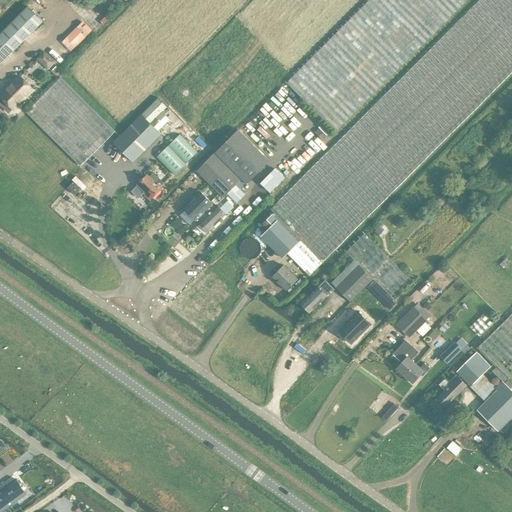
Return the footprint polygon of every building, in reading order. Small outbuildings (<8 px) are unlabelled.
[(322,263),(511,72),(511,0),(480,0),(315,165),(271,209),(274,213),(267,220),(273,226),(262,237),(282,258),(287,253),(309,276),(318,267),(322,263)] [(468,0),(369,0),(286,83),(335,133),(446,22),(468,0)] [(29,7),(0,35),(0,64),(43,21),(29,7)] [(62,42),(71,51),(92,30),(82,21),(62,42)] [(50,56),(42,64),(48,70),(56,62),(50,56)] [(13,109),(25,97),(33,90),(20,77),(12,85),(10,83),(5,88),(7,90),(0,96),(2,97),(0,98),(5,103),(6,101),(13,109)] [(80,166),(84,162),(115,131),(61,78),(26,113),(80,166)] [(169,120),(162,112),(167,107),(158,98),(114,143),(133,162),(161,134),(158,131),(169,120)] [(266,165),(268,162),(238,130),(215,153),(247,184),(266,165)] [(179,134),(168,146),(186,163),(197,152),(179,134)] [(168,146),(156,157),(174,175),(185,164),(168,146)] [(214,154),(197,171),(219,193),(224,198),(225,197),(228,194),(236,185),(241,180),(214,154)] [(261,184),(270,192),(284,177),(275,169),(261,184)] [(162,188),(160,186),(164,183),(154,173),(149,177),(147,176),(138,184),(146,192),(144,193),(151,199),(162,188)] [(74,182),(68,188),(75,195),(81,189),(74,182)] [(236,185),(228,194),(237,203),(245,194),(236,185)] [(185,210),(180,215),(190,225),(194,220),(196,221),(198,224),(215,207),(217,205),(224,198),(219,193),(211,202),(201,193),(184,210),(185,210)] [(215,207),(198,224),(208,233),(226,215),(220,208),(228,200),(225,197),(224,198),(217,205),(215,207)] [(360,238),(347,252),(355,260),(374,280),(396,301),(409,288),(414,283),(386,255),(365,234),(360,238)] [(348,276),(336,288),(351,303),(373,281),(374,280),(355,260),(351,264),(347,268),(343,271),(348,276)] [(287,290),(298,279),(284,266),(272,277),(287,290)] [(318,287),(301,304),(310,313),(327,296),(326,295),(333,288),(325,280),(318,287)] [(374,281),(367,287),(376,296),(383,290),(374,281)] [(427,301),(423,305),(428,310),(432,306),(427,301)] [(427,320),(427,319),(430,316),(418,303),(414,307),(414,306),(396,324),(410,338),(427,320)] [(359,310),(339,330),(352,342),(371,323),(362,314),(359,310)] [(498,390),(511,404),(511,314),(477,349),(496,368),(492,372),(502,381),(495,388),(498,390)] [(455,341),(440,356),(447,364),(462,349),(467,344),(461,338),(456,342),(455,341)] [(405,376),(416,364),(411,360),(418,352),(406,341),(395,353),(404,361),(397,369),(405,376)] [(476,392),(488,381),(483,376),(490,367),(476,353),(457,372),(471,387),(470,387),(476,392)] [(416,364),(405,376),(413,384),(422,373),(424,375),(430,368),(425,363),(421,368),(416,364)] [(445,407),(467,386),(456,375),(449,382),(445,379),(439,385),(445,390),(437,399),(445,407)] [(476,392),(486,402),(498,390),(495,388),(488,381),(476,392)] [(498,431),(511,416),(511,404),(498,390),(486,402),(478,411),(498,431)] [(0,510),(0,511),(1,511),(24,496),(18,487),(21,485),(17,479),(0,490),(0,510)]
